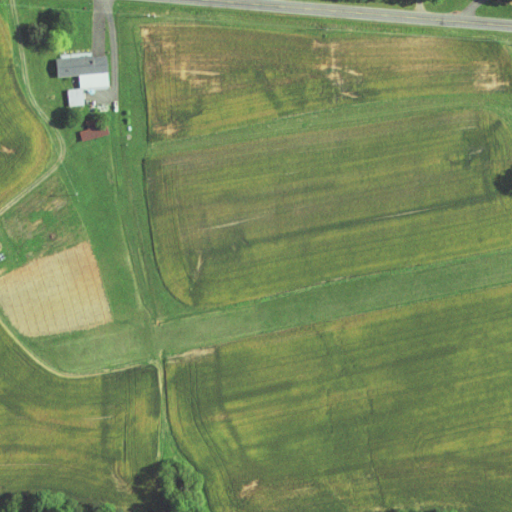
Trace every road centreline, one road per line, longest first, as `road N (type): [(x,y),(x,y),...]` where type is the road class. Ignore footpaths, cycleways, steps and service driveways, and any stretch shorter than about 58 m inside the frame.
road 1 (residential): [(213,0),(511,24)]
road 2 (residential): [(14,0),(27,78),(63,148),(50,173),(0,214),(7,245)]
